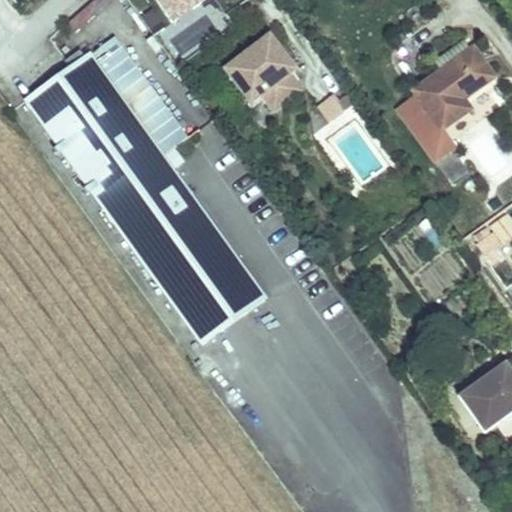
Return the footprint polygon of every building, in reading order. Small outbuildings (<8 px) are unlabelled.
[(154,0),(171,24),(205,0),(154,0)] [(220,8),(173,39),(186,58),(233,26),(220,8)] [(266,38),(220,73),(243,107),(259,99),(273,114),(303,94),(289,78),(293,71),(276,52),(266,38)] [(470,55),(395,112),(433,165),(458,151),(444,131),(467,116),(460,107),(491,84),(470,55)] [(68,80),(24,112),(203,356),(266,309),(88,66),(81,71),(76,65),(64,74),(68,80)] [(314,108),(324,125),(343,115),(333,97),(314,108)] [(511,214),(472,241),(484,260),(511,241),(511,214)] [(435,311),(447,329),(464,319),(451,300),(435,311)] [(511,382),(503,371),(457,406),(482,438),(511,416),(511,392),(510,390),(511,389),(511,382)]
